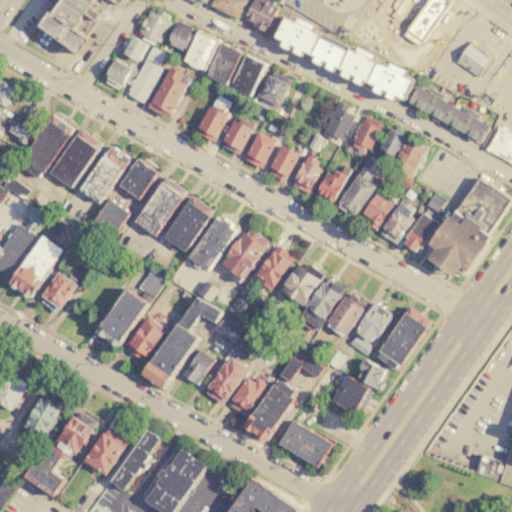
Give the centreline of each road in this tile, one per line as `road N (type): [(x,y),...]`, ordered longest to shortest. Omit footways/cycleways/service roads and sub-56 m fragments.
road 1 (secondary): [(469,311),(0,50)]
road 2 (residential): [(511,171),(176,0),(74,93)]
road 3 (secondary): [(0,318),(331,507)]
road 4 (primary): [(469,311),(331,507)]
road 5 (primary): [(351,511),(486,321)]
